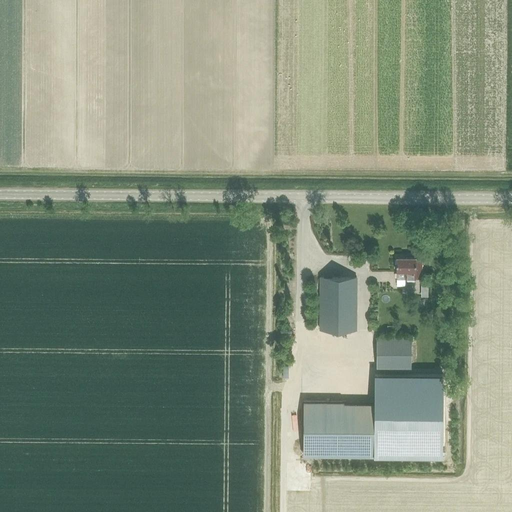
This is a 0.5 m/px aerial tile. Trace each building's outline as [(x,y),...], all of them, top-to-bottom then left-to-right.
[(415,258),(396,258),(396,286),(405,286),(405,279),(415,279),(415,274),(422,274),(422,258),(415,258)] [(356,330),(356,278),(320,278),(320,330),(356,330)] [(377,369),(411,369),(411,337),(377,338),(377,369)] [(374,404),(303,403),(303,454),(374,454),(374,404)] [(374,454),(442,455),(442,405),(374,404),(374,454)]
